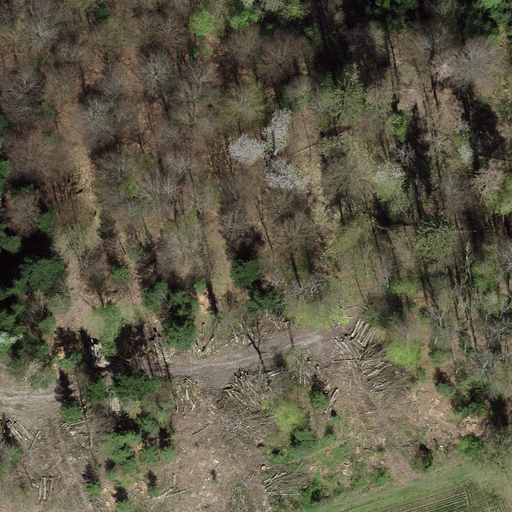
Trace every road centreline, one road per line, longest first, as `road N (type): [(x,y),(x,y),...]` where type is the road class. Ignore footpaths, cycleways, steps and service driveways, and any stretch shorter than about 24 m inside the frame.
road 1 (track): [(300,344),(73,392),(0,398)]
road 2 (track): [(332,511),(511,455)]
